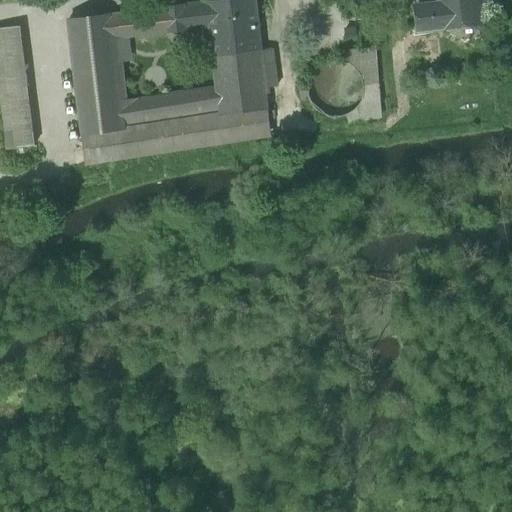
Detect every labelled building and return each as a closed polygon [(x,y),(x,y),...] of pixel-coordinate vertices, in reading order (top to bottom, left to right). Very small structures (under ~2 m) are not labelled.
[(255,0),(235,0),(207,3),(209,26),(211,41),(259,35),(255,0)] [(477,0),(441,0),(438,3),(431,4),(434,28),(481,23),(477,0)] [(184,30),(209,26),(207,3),(181,7),(184,30)] [(434,28),(431,4),(416,6),(419,30),(434,28)] [(181,7),(167,8),(169,31),(184,30),(181,7)] [(167,8),(111,15),(113,34),(146,30),(147,34),(169,31),(167,8)] [(82,135),(125,129),(121,103),(113,34),(111,15),(68,21),(82,135)] [(20,26),(0,28),(0,92),(7,149),(35,146),(20,26)] [(259,35),(211,41),(217,88),(220,115),(268,109),(265,88),(260,44),(259,35)] [(271,43),(260,44),(265,88),(277,87),(271,43)] [(343,51),(343,61),(355,67),(364,85),(360,104),(346,116),(348,124),(379,119),(374,47),(343,51)] [(311,73),(307,90),(313,107),(328,117),(346,116),(360,104),(364,85),(355,67),(343,61),(325,62),(311,73)] [(220,115),(217,88),(121,103),(125,129),(220,115)] [(268,109),(220,115),(125,129),(82,135),(85,164),(271,135),(268,109)]
